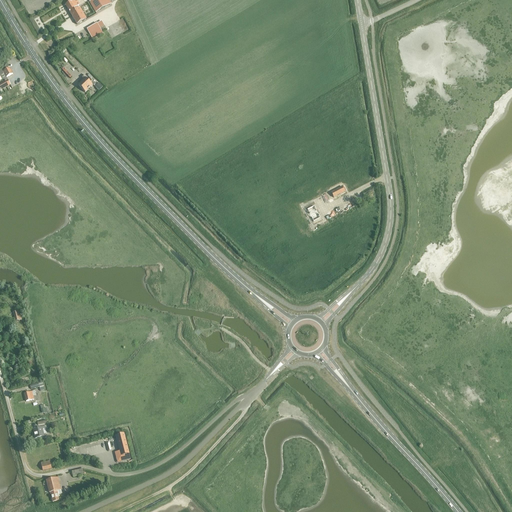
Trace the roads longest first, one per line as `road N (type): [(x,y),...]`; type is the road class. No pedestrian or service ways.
road 1 (primary): [(263,301),(78,118),(0,0)]
road 2 (residential): [(5,395),(31,473),(79,466),(120,475),(176,451),(251,393)]
road 3 (tertiary): [(345,297),(372,268),(389,224),(361,24)]
road 4 (unclassified): [(84,511),(180,464),(251,393)]
road 5 (primary): [(456,511),(342,379)]
